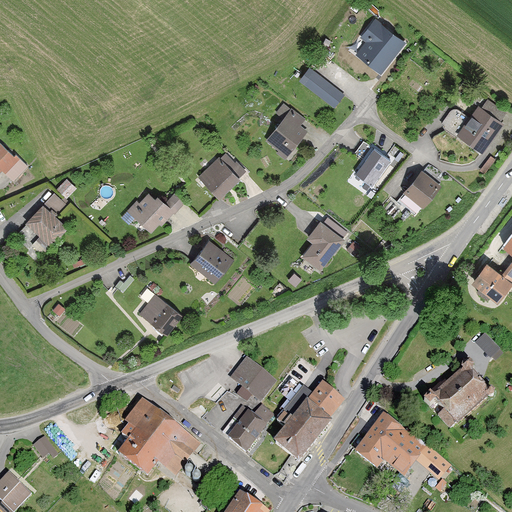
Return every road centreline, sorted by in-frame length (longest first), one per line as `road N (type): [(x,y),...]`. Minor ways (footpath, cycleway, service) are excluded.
road 1 (residential): [(24,305),(291,184),(366,108)]
road 2 (tertiary): [(136,377),(397,269)]
road 3 (tertiary): [(420,298),(304,483)]
road 4 (residential): [(290,504),(136,377)]
road 5 (unknown): [(503,138),(472,168),(452,170),(414,153),(366,108)]
road 6 (tertiary): [(0,428),(120,384)]
road 7 (residential): [(120,384),(77,359),(24,305)]
